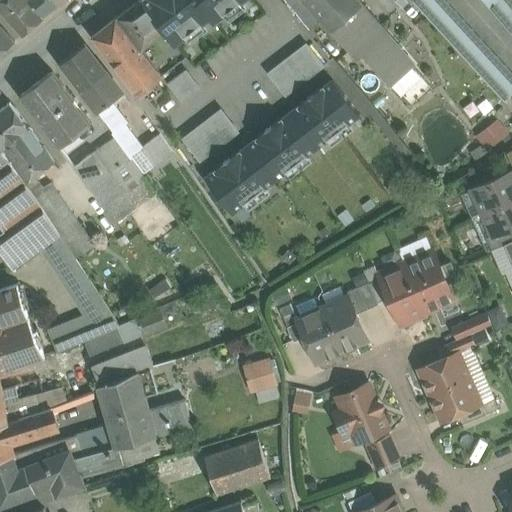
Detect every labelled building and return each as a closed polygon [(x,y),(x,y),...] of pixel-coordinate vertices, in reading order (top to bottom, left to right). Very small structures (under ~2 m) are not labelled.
[(29,0),(0,0),(0,8),(23,35),(44,16),(29,0)] [(55,0),(29,0),(44,16),(59,4),(55,0)] [(165,30),(142,0),(139,0),(117,17),(141,49),(165,30)] [(211,18),(197,0),(142,0),(165,30),(175,45),(211,18)] [(358,1),(357,0),(283,0),(304,25),(308,22),(313,27),(320,20),(350,54),(356,48),(353,45),(377,22),(360,2),(359,1),(358,1)] [(511,94),(511,73),(444,0),(414,0),(413,1),(504,102),(511,94)] [(511,0),(482,0),(511,35),(511,0)] [(117,17),(92,36),(135,91),(150,100),(161,91),(169,85),(162,76),(141,49),(117,17)] [(377,22),(353,45),(356,48),(363,56),(362,56),(390,87),(415,65),(388,34),(388,33),(387,32),(386,32),(377,22)] [(0,54),(14,42),(0,26),(0,54)] [(267,68),(284,95),(327,69),(311,42),(267,68)] [(123,93),(85,44),(61,63),(113,132),(116,135),(130,156),(143,147),(126,124),(128,122),(112,101),(123,93)] [(52,72),(20,96),(59,148),(80,132),(91,124),(52,72)] [(337,74),(202,170),(247,233),(382,138),(337,74)] [(180,80),(163,93),(178,115),(195,102),(180,80)] [(10,102),(0,109),(0,150),(24,183),(25,183),(54,162),(10,102)] [(183,134),(200,161),(243,134),(225,107),(183,134)] [(499,118),(487,127),(499,142),(510,133),(499,118)] [(95,152),(80,132),(59,148),(90,189),(111,173),(95,152)] [(116,135),(113,132),(112,133),(115,137),(95,152),(111,173),(136,207),(156,192),(130,156),(116,135)] [(169,156),(156,137),(144,145),(157,164),(169,156)] [(24,183),(0,150),(0,225),(2,229),(0,229),(0,249),(13,268),(43,248),(61,236),(55,226),(42,206),(29,188),(25,183),(24,183)] [(511,170),(471,189),(482,213),(511,199),(511,170)] [(111,173),(90,189),(115,223),(137,208),(136,207),(111,173)] [(38,182),(29,188),(42,206),(55,226),(72,215),(50,183),(43,189),(38,182)] [(511,199),(482,213),(492,235),(493,237),(511,228),(511,227),(511,199)] [(72,215),(55,226),(61,236),(76,259),(95,246),(72,215)] [(511,230),(511,228),(493,237),(492,235),(487,238),(492,250),(504,245),(511,240),(511,230)] [(76,259),(61,236),(43,248),(87,315),(48,331),(57,352),(84,341),(120,326),(120,325),(76,259)] [(440,266),(433,250),(404,263),(426,314),(441,307),(445,315),(459,309),(448,283),(458,278),(451,261),(440,266)] [(404,263),(378,274),(389,299),(401,325),(426,314),(404,263)] [(378,274),(374,266),(363,271),(368,282),(378,304),(389,299),(378,274)] [(368,282),(347,292),(348,296),(356,314),(378,304),(368,282)] [(18,284),(0,289),(0,372),(45,356),(28,316),(18,284)] [(348,296),(323,307),(342,351),(368,339),(356,314),(348,296)] [(297,318),(290,303),(279,308),(294,341),(305,336),(297,318)] [(342,351),(323,307),(297,318),(305,336),(316,362),(342,351)] [(486,313),(453,328),(458,339),(491,325),(486,313)] [(120,326),(84,341),(89,356),(141,334),(135,318),(120,325),(120,326)] [(147,350),(96,369),(100,385),(135,371),(136,373),(153,366),(147,350)] [(459,352),(419,369),(430,395),(470,377),(459,352)] [(244,364),(252,392),(280,384),(272,356),(244,364)] [(135,371),(100,385),(118,446),(118,447),(119,446),(139,441),(154,437),(147,410),(136,373),(135,371)] [(0,375),(0,424),(41,411),(36,394),(19,398),(16,386),(3,390),(0,375)] [(470,377),(430,395),(441,421),(460,412),(481,403),(470,377)] [(367,385),(338,398),(345,412),(337,415),(343,430),(351,427),(358,441),(367,437),(370,443),(383,438),(380,431),(386,428),(380,413),(383,404),(374,400),(367,385)] [(481,403),(460,412),(465,423),(498,409),(493,398),(481,403)] [(185,400),(147,410),(154,437),(179,430),(193,426),(185,400)] [(41,411),(0,424),(0,458),(10,455),(7,444),(58,427),(52,408),(41,411)] [(193,426),(179,430),(183,443),(196,439),(193,426)] [(78,434),(61,439),(66,454),(71,453),(72,458),(84,455),(78,434)] [(370,443),(367,445),(376,466),(399,456),(389,435),(383,438),(370,443)] [(61,439),(41,446),(46,460),(48,459),(66,454),(61,439)] [(258,439),(205,456),(217,494),(270,477),(258,439)] [(139,441),(119,446),(123,463),(122,463),(123,466),(144,460),(139,441)] [(41,446),(25,450),(31,466),(46,460),(41,446)] [(66,454),(48,459),(56,480),(77,471),(78,475),(79,475),(122,463),(123,463),(119,446),(118,447),(118,446),(84,455),(72,458),(71,453),(66,454)] [(25,450),(12,454),(18,470),(31,466),(25,450)] [(10,455),(0,458),(0,505),(36,492),(35,488),(55,480),(56,480),(48,459),(46,460),(31,466),(18,470),(12,454),(10,455)] [(77,471),(56,480),(55,480),(60,492),(83,484),(79,475),(78,475),(77,471)] [(371,493),(348,503),(352,511),(357,511),(376,504),(371,493)] [(376,504),(357,511),(403,511),(396,495),(376,504)] [(243,511),(241,502),(209,511),(243,511)]
